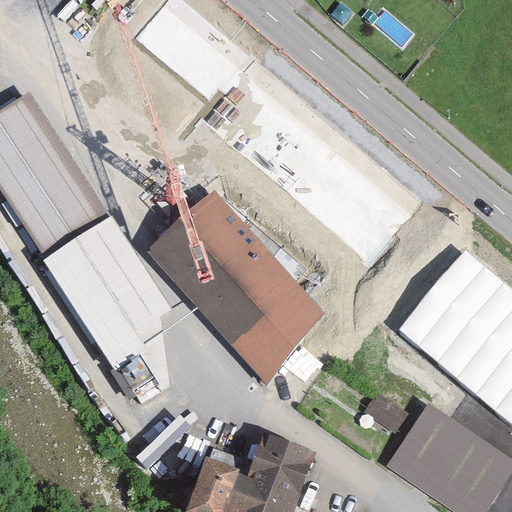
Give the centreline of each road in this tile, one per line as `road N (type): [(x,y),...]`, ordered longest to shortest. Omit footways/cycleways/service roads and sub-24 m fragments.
road 1 (unclassified): [(419,511),(210,360),(163,303),(43,60),(0,12)]
road 2 (primary): [(511,221),(251,0)]
